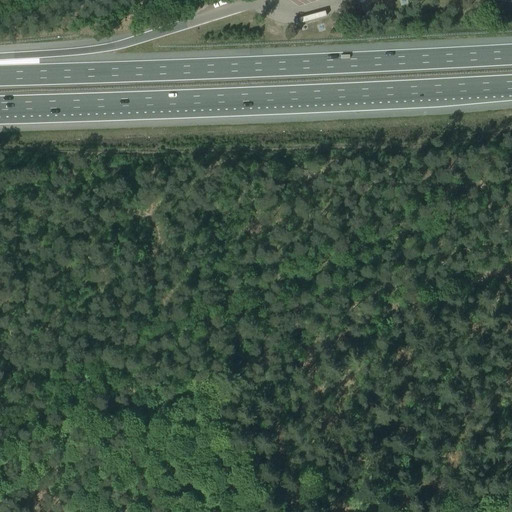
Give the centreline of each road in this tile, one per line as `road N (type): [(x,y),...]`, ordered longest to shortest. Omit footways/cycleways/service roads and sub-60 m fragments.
road 1 (motorway): [(511,53),(0,75)]
road 2 (motorway): [(0,105),(511,84)]
road 3 (track): [(0,439),(92,393),(148,409),(201,390),(268,511)]
road 4 (motorway): [(160,32),(89,50),(0,57)]
